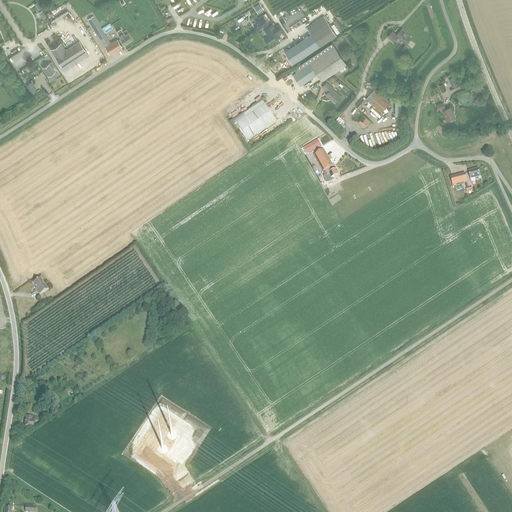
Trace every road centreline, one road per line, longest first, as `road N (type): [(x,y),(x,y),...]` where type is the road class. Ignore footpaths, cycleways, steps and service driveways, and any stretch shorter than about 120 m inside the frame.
road 1 (unclassified): [(0,137),(150,40),(179,31),(229,45),(361,160),(385,162),(418,143)]
road 2 (unclassified): [(165,511),(511,280)]
road 3 (unclassified): [(0,477),(14,331),(0,274)]
road 4 (unclassified): [(418,143),(428,77),(455,46),(440,0)]
road 5 (tertiary): [(511,134),(459,0)]
